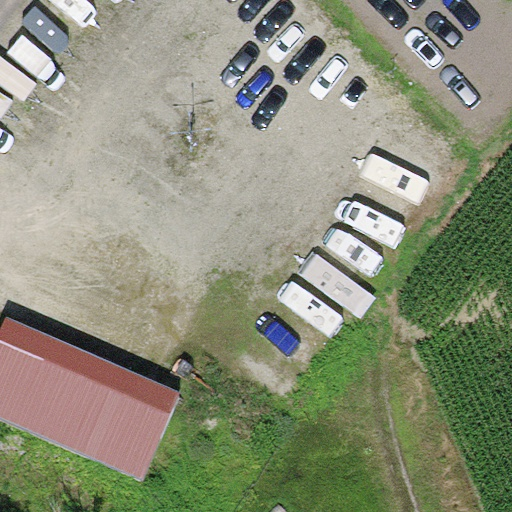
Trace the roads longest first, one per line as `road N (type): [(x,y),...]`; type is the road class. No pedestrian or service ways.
road 1 (track): [(160,511),(382,267),(511,82)]
road 2 (track): [(382,267),(367,382),(402,511)]
